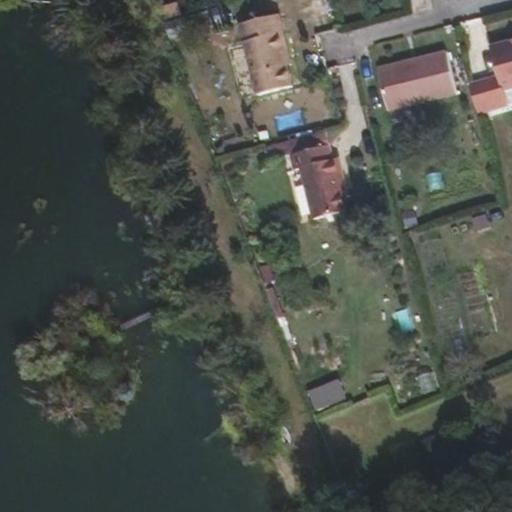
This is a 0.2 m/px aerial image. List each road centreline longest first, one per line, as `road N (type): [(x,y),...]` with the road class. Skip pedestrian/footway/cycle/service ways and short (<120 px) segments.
road 1 (residential): [(511,382),(349,452)]
road 2 (unknown): [(466,0),(338,47)]
